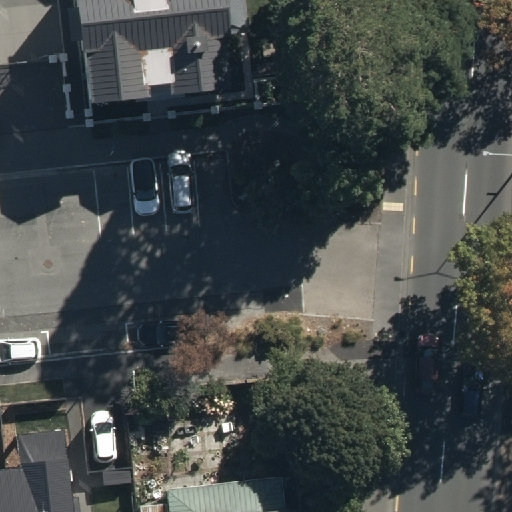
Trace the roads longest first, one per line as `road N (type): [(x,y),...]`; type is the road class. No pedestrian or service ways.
road 1 (residential): [(0,276),(459,249)]
road 2 (primary): [(438,511),(459,249)]
road 3 (primary): [(459,249),(471,0)]
